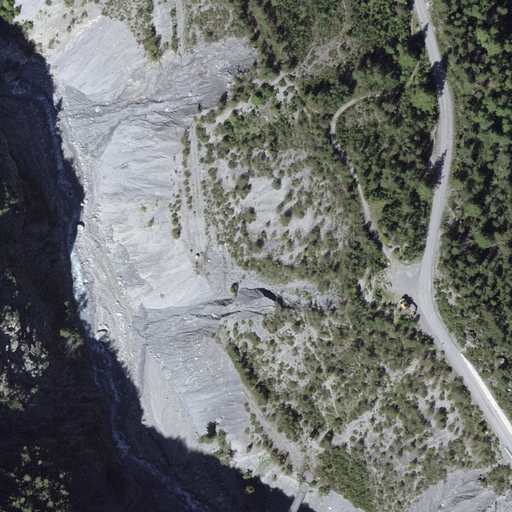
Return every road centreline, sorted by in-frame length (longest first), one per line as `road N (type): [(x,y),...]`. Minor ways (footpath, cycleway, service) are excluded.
road 1 (unclassified): [(419,0),(449,134),(426,280),(431,318),(511,443)]
road 2 (track): [(426,280),(407,275),(372,234),(330,132),(348,103),(404,91)]
